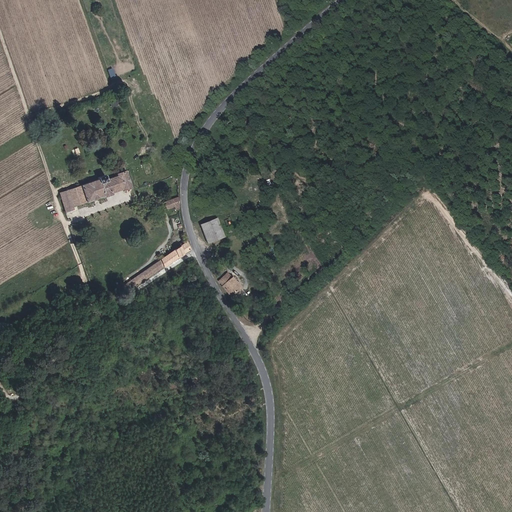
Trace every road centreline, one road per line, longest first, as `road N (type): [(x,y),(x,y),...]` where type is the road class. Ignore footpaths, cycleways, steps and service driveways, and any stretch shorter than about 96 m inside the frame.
road 1 (tertiary): [(265,511),(269,397),(257,359),(197,251),(185,179),(221,108),(342,0)]
road 2 (track): [(0,405),(99,317),(197,251)]
